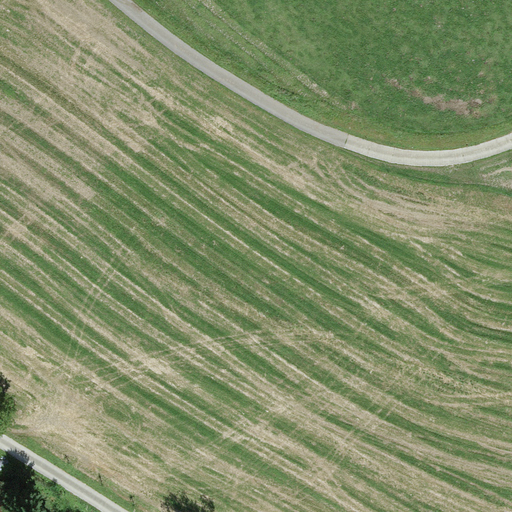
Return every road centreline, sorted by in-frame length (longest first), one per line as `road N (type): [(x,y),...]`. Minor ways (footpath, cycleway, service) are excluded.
road 1 (track): [(113,0),(245,99),(331,143),(444,168),(511,147)]
road 2 (track): [(113,511),(0,446)]
